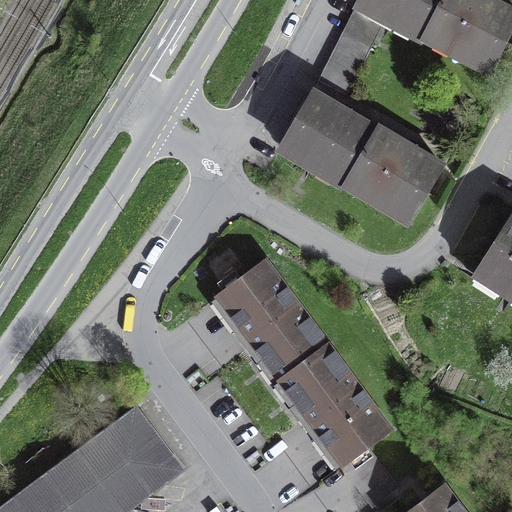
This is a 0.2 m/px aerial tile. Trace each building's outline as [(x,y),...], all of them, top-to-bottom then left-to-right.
[(443,0),(358,0),(358,3),(424,37),(425,35),(443,0)] [(443,0),(425,35),(492,70),(511,30),(511,10),(491,0),(443,0)] [(384,24),(357,10),(345,34),(372,47),(384,24)] [(372,47),(345,34),(321,81),(347,95),(372,47)] [(376,130),(312,93),(281,146),(345,183),(346,182),(376,130)] [(346,182),(411,220),(442,167),(377,129),(376,130),(346,182)] [(511,292),(511,215),(477,270),(511,292)] [(265,259),(216,295),(279,381),(329,344),(265,259)] [(329,344),(279,381),(342,465),(344,464),(368,446),(392,429),(329,344)] [(0,511),(122,511),(180,470),(134,408),(0,508),(0,511)] [(375,506),(399,488),(368,446),(344,464),(375,506)] [(464,511),(444,484),(407,511),(464,511)]
